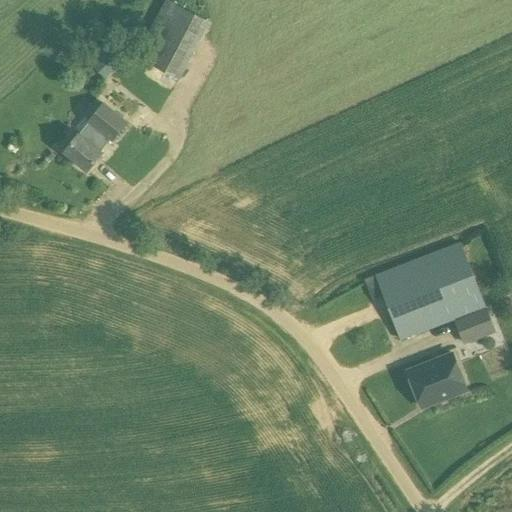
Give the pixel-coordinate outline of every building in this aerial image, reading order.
[(181,80),(210,22),(190,12),(167,0),(165,0),(164,2),(136,57),(178,78),(181,80)] [(105,78),(129,53),(110,34),(85,60),(105,78)] [(112,142),(129,122),(103,101),(87,122),(88,123),(78,135),(64,151),(87,170),(100,153),(100,152),(109,140),(112,142)] [(454,321),(486,309),(460,241),(375,274),(401,342),(454,321)] [(372,300),(382,296),(374,276),(364,280),(372,300)] [(495,333),(486,309),(454,321),(463,345),(495,333)] [(421,407),(466,390),(452,353),(407,371),(421,407)]
